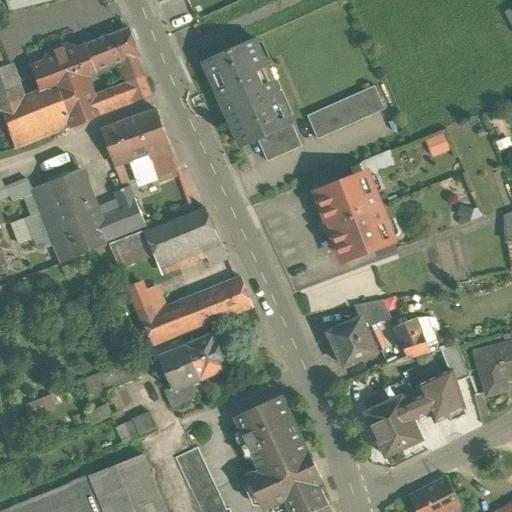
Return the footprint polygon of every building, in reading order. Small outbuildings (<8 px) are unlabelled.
[(6,0),(10,11),(56,0),(6,0)] [(172,30),(197,20),(190,1),(165,10),(172,30)] [(129,28),(74,50),(65,46),(46,53),(43,63),(31,67),(41,93),(54,88),(68,126),(69,128),(98,117),(91,99),(83,77),(121,63),(137,56),(140,55),(129,28)] [(252,40),(205,61),(223,102),(226,100),(232,114),(227,116),(241,149),(257,142),(290,127),(289,125),(287,126),(280,108),(281,107),(271,83),(269,84),(262,68),(264,67),(252,40)] [(137,56),(121,63),(128,82),(144,76),(137,56)] [(4,69),(0,70),(0,107),(18,101),(7,69),(4,69)] [(144,76),(128,82),(130,85),(136,103),(152,97),(144,76)] [(130,85),(115,91),(122,108),(136,103),(130,85)] [(18,101),(0,107),(0,113),(8,132),(14,148),(68,126),(54,88),(41,93),(18,101)] [(375,90),(307,119),(316,142),(385,112),(375,90)] [(115,91),(91,99),(98,117),(122,108),(115,91)] [(156,110),(101,130),(114,166),(132,159),(149,154),(169,146),(156,110)] [(290,127),(257,142),(266,164),(300,149),(290,127)] [(434,156),(451,149),(445,133),(428,140),(434,156)] [(169,146),(149,154),(152,164),(173,157),(169,146)] [(173,157),(152,164),(149,154),(132,159),(141,185),(178,172),(173,157)] [(75,172),(46,184),(61,224),(75,258),(106,246),(92,212),(75,172)] [(366,176),(319,194),(318,196),(328,221),(325,223),(321,231),(330,235),(333,234),(342,259),(345,260),(393,241),(366,176)] [(3,189),(11,203),(32,195),(25,179),(3,189)] [(47,186),(31,192),(46,230),(61,224),(47,186)] [(147,228),(134,198),(134,199),(129,187),(115,193),(123,211),(133,234),(147,228)] [(205,207),(145,231),(151,247),(157,262),(203,244),(220,237),(205,207)] [(120,241),(111,220),(106,222),(101,208),(92,212),(106,246),(111,244),(120,241)] [(133,234),(123,211),(109,216),(111,220),(120,241),(134,235),(133,234)] [(75,258),(61,224),(46,230),(60,264),(75,258)] [(120,241),(111,244),(118,260),(151,247),(145,231),(134,235),(120,241)] [(220,237),(203,244),(207,251),(224,245),(220,237)] [(224,245),(207,251),(212,264),(230,257),(224,245)] [(241,278),(186,300),(186,302),(189,307),(198,329),(253,307),(241,278)] [(156,320),(141,284),(130,289),(145,324),(156,320)] [(383,300),(354,306),(360,319),(361,318),(366,328),(371,326),(391,318),(383,300)] [(156,320),(145,324),(154,347),(155,346),(183,335),(198,329),(189,307),(185,308),(156,320)] [(360,319),(328,333),(344,368),(377,352),(366,328),(361,318),(360,319)] [(417,318),(394,328),(408,359),(431,353),(417,318)] [(371,326),(366,328),(377,352),(382,350),(371,326)] [(201,331),(184,338),(187,346),(204,339),(201,331)] [(228,368),(214,334),(204,339),(187,346),(201,379),(228,368)] [(183,335),(155,346),(156,348),(155,349),(159,357),(187,346),(184,338),(183,335)] [(511,379),(511,343),(483,351),(487,368),(481,369),(488,395),(508,390),(506,381),(511,379)] [(187,346),(159,357),(160,359),(172,388),(174,391),(190,384),(201,379),(187,346)] [(470,378),(457,346),(442,351),(450,372),(453,371),(457,382),(470,378)] [(159,357),(155,349),(151,350),(153,355),(155,361),(160,359),(159,357)] [(151,350),(133,358),(138,370),(151,356),(153,355),(151,350)] [(133,358),(101,373),(108,388),(110,392),(142,378),(138,370),(133,358)] [(432,412),(437,422),(448,417),(465,408),(457,382),(453,371),(450,372),(420,387),(425,396),(407,405),(414,421),(432,412)] [(101,373),(85,379),(92,395),(108,388),(101,373)] [(388,389),(394,401),(403,397),(403,398),(414,393),(408,380),(388,389)] [(190,384),(174,391),(172,388),(170,389),(166,391),(173,406),(195,397),(190,384)] [(64,388),(48,395),(52,407),(67,400),(64,388)] [(48,395),(4,412),(10,426),(53,410),(52,407),(48,395)] [(322,483),(282,396),(238,416),(244,428),(242,431),(248,435),(256,451),(255,459),(260,470),(248,475),(264,511),(286,501),(290,511),(313,511),(327,506),(317,486),(322,483)] [(394,401),(366,414),(387,458),(423,440),(414,421),(407,405),(403,398),(403,397),(394,401)] [(114,403),(86,414),(90,425),(118,412),(114,403)] [(464,409),(448,417),(452,424),(467,416),(464,409)] [(150,413),(125,424),(132,442),(158,431),(150,413)] [(226,510),(197,448),(176,458),(201,511),(230,511),(229,509),(226,510)] [(166,511),(142,454),(91,476),(105,511),(166,511)] [(105,511),(91,476),(7,509),(8,511),(105,511)] [(446,478),(411,494),(419,511),(453,511),(461,508),(446,478)]
